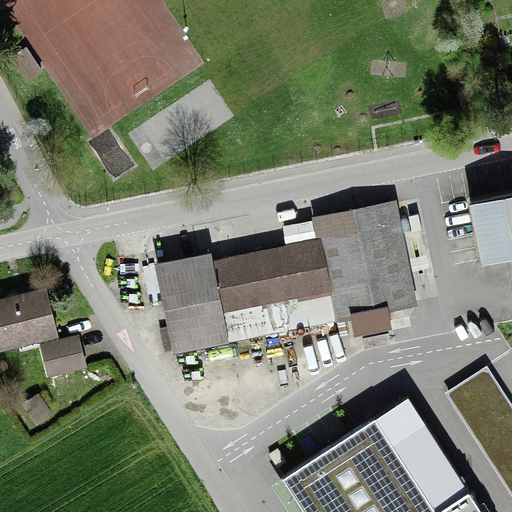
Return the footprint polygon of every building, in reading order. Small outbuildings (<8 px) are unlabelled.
[(511,191),(470,200),(482,259),(511,253),(511,191)] [(174,348),(414,300),(394,202),(355,210),(359,231),(213,261),(211,252),(158,263),(174,348)] [(46,288),(0,299),(0,345),(18,341),(16,335),(55,325),(46,288)] [(82,365),(75,336),(43,344),(50,373),(82,365)] [(445,393),(511,497),(511,405),(487,366),(445,393)] [(481,511),(408,399),(283,480),(303,511),(481,511)]
